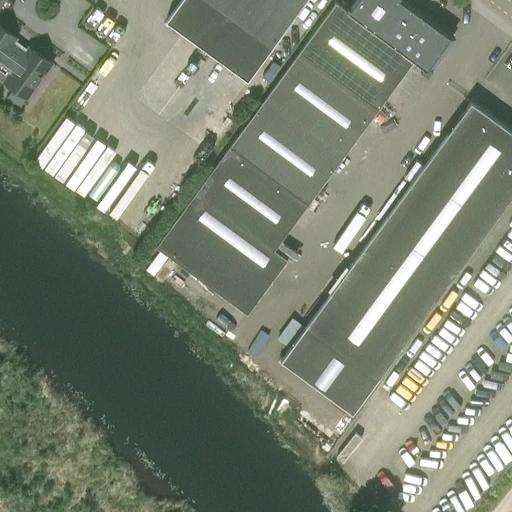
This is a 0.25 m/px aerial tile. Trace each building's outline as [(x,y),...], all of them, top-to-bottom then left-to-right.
[(336,2),(224,154),(156,246),(247,314),(287,259),(274,249),(413,61),(423,67),(420,71),(427,76),(432,69),(430,67),(452,37),(401,0),(356,0),(350,9),(348,7),(345,9),(336,2)] [(181,0),(167,20),(248,80),(271,49),(306,0),(181,0)] [(0,72),(1,73),(13,57),(9,54),(8,50),(17,38),(0,25),(0,72)] [(13,57),(1,73),(5,76),(2,81),(27,100),(52,64),(30,48),(21,59),(17,60),(13,57)] [(387,214),(459,267),(511,195),(511,131),(471,101),(387,214)] [(108,151),(82,134),(81,135),(71,128),(45,167),(81,191),(108,151)] [(123,162),(94,201),(115,216),(144,177),(123,162)] [(459,267),(387,214),(304,328),(376,380),(459,267)]
